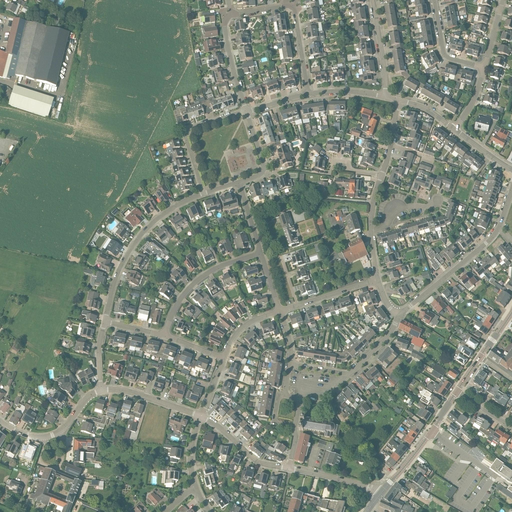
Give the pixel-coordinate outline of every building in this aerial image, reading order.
[(30,12),(31,10),(24,6),(26,3),(19,0),(17,4),(23,7),(23,8),(30,12)] [(349,9),(352,8),(360,7),(359,4),(363,3),(362,0),(353,0),(353,2),(351,3),(351,5),(349,5),(348,6),(349,9)] [(487,0),(486,0),(478,0),(478,4),(479,4),(478,7),(481,8),(485,9),(486,6),(491,7),(492,1),(487,0)] [(386,12),(394,11),(393,6),(396,5),(396,2),(389,3),(390,6),(385,7),(386,12)] [(14,14),(17,7),(9,4),(6,11),(14,14)] [(308,16),(318,15),(321,14),(319,6),(311,7),(312,10),(308,11),(308,16)] [(360,10),(360,7),(352,8),(353,14),(352,16),(353,17),(356,17),(365,15),(364,9),(360,10)] [(481,8),(480,14),(476,13),(476,16),(483,18),(483,17),(484,15),(489,16),(490,10),(485,9),(481,8)] [(417,20),(426,18),(425,16),(428,16),(427,11),(418,12),(419,17),(417,18),(417,20)] [(208,15),(208,12),(200,14),(201,17),(204,16),(205,23),(215,21),(214,14),(208,15)] [(278,16),(278,14),(272,14),(273,17),(276,17),(277,22),(285,21),(284,15),(278,16)] [(319,18),(318,15),(308,16),(309,22),(314,21),(314,24),(318,24),(322,23),(321,17),(319,18)] [(355,26),(363,25),(362,22),(366,21),(365,15),(356,17),(356,20),(354,20),(355,26)] [(483,18),(476,16),(473,25),(477,25),(481,26),(481,23),(486,25),(488,19),(483,17),(483,18)] [(59,83),(70,38),(68,38),(69,33),(26,22),(26,21),(13,19),(6,51),(0,49),(0,77),(2,78),(6,79),(7,76),(15,78),(16,76),(19,77),(19,78),(29,81),(29,79),(34,81),(34,80),(56,87),(57,82),(59,83)] [(236,32),(245,30),(244,25),(247,24),(246,19),(239,20),(239,23),(236,24),(237,27),(236,28),(236,32)] [(424,23),(423,20),(417,21),(418,24),(420,23),(421,29),(430,27),(429,22),(424,23)] [(397,27),(396,22),(388,23),(388,29),(394,28),(394,31),(401,30),(400,27),(397,27)] [(307,34),(317,33),(316,29),(319,29),(318,24),(314,24),(310,25),(311,28),(306,29),(307,34)] [(213,28),(213,25),(201,27),(203,34),(205,34),(205,38),(218,36),(216,28),(213,28)] [(363,27),(363,25),(355,26),(356,31),(358,31),(359,34),(368,33),(367,27),(363,27)] [(484,34),(486,28),(474,25),(473,29),(472,29),(471,33),(476,35),(480,36),(481,33),(484,34)] [(275,37),(276,36),(284,35),(284,32),(287,32),(286,26),(277,28),(278,33),(274,34),(275,37)] [(390,40),(399,39),(398,33),(401,33),(401,30),(394,31),(395,34),(389,34),(390,40)] [(511,32),(506,31),(506,34),(503,33),(501,40),(510,42),(511,43),(511,42),(511,32)] [(320,32),(317,33),(307,34),(308,40),(312,39),(313,42),(324,40),(325,40),(324,36),(321,36),(320,32)] [(238,46),(247,44),(246,40),(250,39),(248,33),(237,35),(238,38),(236,39),(238,46)] [(358,43),(366,42),(365,39),(369,38),(368,33),(359,34),(359,37),(357,38),(358,43)] [(285,38),(284,35),(276,36),(276,39),(280,39),(281,44),(290,43),(289,37),(285,38)] [(456,52),(458,43),(459,40),(451,38),(449,45),(452,45),(450,50),(456,52)] [(400,45),(399,39),(390,40),(391,46),(397,45),(397,48),(404,47),(403,44),(400,45)] [(216,46),(215,40),(204,42),(206,53),(220,50),(219,45),(216,46)] [(310,51),(320,49),(319,46),(322,46),(321,43),(324,43),(324,42),(324,40),(313,42),(313,45),(309,45),(310,51)] [(465,49),(467,42),(464,41),(463,45),(458,43),(456,52),(461,53),(462,48),(465,49)] [(366,45),(366,42),(358,43),(359,52),(362,52),(371,50),(370,44),(366,45)] [(472,56),(475,44),(467,42),(465,49),(468,50),(467,55),(472,56)] [(472,56),(477,58),(481,46),(475,44),(472,56)] [(511,53),(511,46),(506,44),(506,45),(507,45),(506,48),(499,46),(497,53),(509,56),(510,52),(511,53)] [(241,61),(250,58),(249,54),(251,54),(249,47),(240,49),(241,52),(240,52),(240,54),(239,54),(241,61)] [(393,58),(402,56),(401,51),(404,50),(404,47),(397,48),(398,51),(392,52),(393,58)] [(320,53),(320,49),(310,51),(311,57),(315,56),(316,59),(326,57),(325,53),(323,53),(323,52),(320,53)] [(361,61),(369,59),(368,56),(372,56),(371,50),(362,52),(362,55),(360,55),(361,61)] [(429,56),(428,53),(422,56),(426,64),(436,58),(434,53),(429,56)] [(219,57),(218,54),(207,57),(208,60),(211,59),(212,62),(209,63),(208,64),(209,67),(211,68),(215,67),(214,67),(223,65),(221,57),(219,57)] [(282,64),(289,63),(289,60),(293,59),(292,54),(283,55),(284,60),(281,61),(282,64)] [(504,68),(507,58),(499,56),(498,59),(496,58),(494,65),(504,68)] [(430,71),(436,68),(435,65),(439,63),(436,58),(426,64),(430,71)] [(369,62),(369,59),(361,61),(361,66),(364,66),(365,69),(374,68),(373,62),(369,62)] [(247,64),(242,65),(242,69),(243,69),(245,75),(255,72),(254,68),(257,67),(256,62),(253,63),(253,61),(246,62),(247,64)] [(343,66),(343,67),(337,68),(338,71),(339,81),(345,80),(344,75),(347,74),(346,68),(346,65),(343,65),(343,66)] [(449,79),(450,75),(452,67),(447,65),(445,70),(442,69),(440,76),(449,79)] [(332,72),(332,70),(332,67),(329,67),(329,70),(330,76),(333,76),(333,82),(339,81),(338,71),(332,72)] [(405,72),(404,67),(395,68),(396,74),(401,73),(402,76),(404,77),(408,74),(408,72),(405,72)] [(457,82),(459,75),(456,74),(457,68),(452,67),(450,75),(455,77),(454,81),(457,82)] [(375,73),(374,68),(365,69),(366,72),(362,72),(363,75),(361,75),(360,77),(360,79),(363,78),(364,81),(372,80),(371,74),(375,73)] [(502,76),(503,71),(494,68),(494,71),(492,71),(490,78),(498,80),(500,76),(502,76)] [(222,73),(221,69),(212,71),(214,76),(215,75),(217,83),(227,80),(225,72),(222,73)] [(322,83),(321,74),(320,70),(311,69),(313,79),(316,78),(316,84),(322,83)] [(322,83),(327,82),(327,77),(330,76),(329,70),(326,71),(326,73),(321,74),(322,83)] [(465,84),(468,73),(463,71),(461,76),(459,75),(457,82),(465,84)] [(293,75),(293,73),(287,75),(289,79),(291,88),(296,87),(295,81),(298,81),(296,75),(293,75)] [(473,87),(475,80),(472,79),(473,74),(468,73),(465,84),(473,87)] [(410,89),(414,82),(409,79),(411,76),(408,74),(404,77),(406,78),(405,80),(407,82),(405,86),(410,89)] [(283,80),(283,78),(280,79),(281,85),(284,84),(286,90),(291,88),(289,79),(283,80)] [(281,85),(280,79),(276,80),(276,79),(271,81),(272,84),(275,93),(280,91),(278,86),(281,85)] [(421,88),(424,82),(422,81),(419,84),(414,82),(410,89),(415,92),(418,87),(421,88)] [(498,89),(500,83),(492,81),(491,84),(489,83),(487,90),(495,92),(496,89),(498,89)] [(426,97),(430,89),(425,86),(427,84),(424,82),(421,88),(423,89),(421,94),(426,97)] [(267,85),(266,83),(263,84),(265,90),(268,89),(269,95),(275,93),(272,84),(267,85)] [(258,98),(264,96),(262,91),(265,90),(263,84),(260,85),(261,87),(255,89),(258,98)] [(47,118),(54,99),(14,86),(8,105),(47,118)] [(258,98),(255,87),(250,89),(249,86),(246,87),(249,95),(251,95),(253,100),(258,98)] [(430,99),(436,89),(434,88),(433,91),(430,89),(426,97),(430,99)] [(435,102),(439,94),(437,93),(438,90),(436,89),(430,99),(435,102)] [(444,97),(439,94),(435,102),(440,105),(443,100),(445,102),(448,96),(446,95),(444,97)] [(496,102),(498,96),(491,94),(490,97),(485,96),(483,103),(492,105),(493,101),(496,102)] [(228,107),(234,106),(230,95),(225,97),(228,107)] [(223,109),(228,107),(225,97),(225,96),(220,98),(223,109)] [(450,112),(454,104),(449,101),(451,98),(448,96),(445,102),(448,103),(444,109),(450,112)] [(218,111),(214,99),(214,98),(209,100),(206,101),(208,108),(211,107),(213,112),(218,111)] [(218,111),(223,109),(220,98),(214,99),(218,111)] [(203,110),(205,109),(203,102),(195,104),(199,117),(204,115),(203,110)] [(335,112),(335,103),(329,103),(329,105),(326,106),(327,115),(329,115),(329,112),(334,112),(334,114),(336,114),(336,112),(335,112)] [(194,119),(199,117),(195,104),(190,106),(194,119)] [(319,113),(318,104),(313,105),(314,114),(318,113),(319,115),(321,115),(320,113),(319,113)] [(459,107),(454,104),(450,112),(455,115),(457,110),(460,112),(463,106),(461,105),(459,107)] [(188,120),(194,119),(190,106),(185,108),(188,120)] [(308,117),(308,115),(309,115),(307,106),(302,107),(302,110),(300,111),(303,120),(310,119),(310,117),(308,117)] [(296,122),(300,120),(298,114),(300,114),(298,107),(291,109),(293,118),(292,118),(293,120),(295,120),(296,122)] [(188,120),(185,108),(176,111),(179,118),(182,117),(183,122),(188,120)] [(285,111),(288,120),(292,118),(293,118),(291,109),(285,111)] [(281,124),(285,123),(284,121),(288,120),(285,111),(280,113),(281,116),(279,117),(281,124)] [(416,120),(417,115),(407,111),(405,116),(411,118),(416,120)] [(371,120),(369,119),(371,115),(363,112),(361,117),(366,118),(364,124),(375,128),(377,122),(371,120)] [(498,121),(500,115),(493,113),(491,120),(498,121)] [(488,130),(491,117),(485,116),(485,119),(478,117),(476,124),(478,125),(476,129),(481,130),(481,128),(488,130)] [(260,125),(268,123),(271,122),(269,117),(258,120),(260,125)] [(421,128),(421,127),(419,126),(414,125),(416,120),(411,118),(409,124),(421,128)] [(372,136),(375,128),(364,124),(361,131),(366,133),(366,134),(372,136)] [(421,128),(409,124),(408,125),(406,125),(405,128),(412,130),(412,131),(417,132),(418,129),(420,130),(421,128)] [(505,142),(509,133),(501,129),(499,128),(498,130),(500,130),(496,137),(494,136),(492,141),(496,143),(495,144),(497,144),(503,147),(506,142),(505,142)] [(438,131),(436,129),(431,135),(438,140),(443,133),(439,130),(438,131)] [(417,133),(417,132),(412,131),(410,135),(408,135),(408,136),(420,139),(421,136),(416,135),(416,133),(417,133)] [(443,148),(445,145),(449,139),(447,137),(448,136),(443,133),(438,140),(436,143),(443,148)] [(419,146),(420,144),(418,143),(420,139),(408,136),(407,138),(414,140),(412,144),(419,146)] [(278,137),(273,138),(265,141),(267,146),(270,145),(271,148),(281,145),(280,142),(279,142),(278,137)] [(374,152),(376,146),(371,145),(371,142),(365,139),(362,148),(365,149),(371,151),(374,152)] [(451,141),(449,139),(445,145),(452,150),(457,143),(452,139),(451,141)] [(342,148),(343,142),(334,140),(334,143),(333,153),(338,153),(338,148),(342,148)] [(169,155),(172,154),(175,153),(175,152),(174,149),(180,147),(178,141),(169,144),(170,147),(167,149),(169,155)] [(352,154),(354,143),(343,142),(342,148),(344,149),(344,154),(349,155),(350,154),(352,154)] [(412,144),(407,143),(405,148),(417,152),(419,146),(412,144)] [(452,154),(454,152),(458,155),(464,148),(457,143),(452,150),(450,152),(452,154)] [(289,153),(286,144),(279,147),(280,150),(277,151),(279,156),(278,156),(279,159),(294,154),(293,151),(289,153)] [(318,154),(322,149),(316,145),(313,150),(318,154)] [(435,158),(437,152),(426,148),(424,154),(435,158)] [(463,163),(470,154),(467,152),(468,151),(464,148),(458,155),(456,158),(463,163)] [(374,161),(376,156),(370,154),(371,151),(365,149),(364,153),(362,157),(374,161)] [(172,164),(175,163),(178,162),(177,159),(183,157),(181,151),(175,152),(175,153),(172,154),(173,157),(170,158),(172,164)] [(415,159),(416,156),(403,152),(402,157),(407,159),(407,160),(412,162),(413,159),(415,159)] [(293,167),(290,158),(295,157),(294,154),(279,159),(280,162),(281,161),(282,166),(285,165),(286,169),(293,167)] [(472,156),(470,154),(463,163),(470,168),(472,165),(477,158),(472,154),(472,156)] [(373,164),(374,161),(362,157),(361,162),(360,165),(366,167),(367,164),(372,166),(373,164)] [(478,170),(483,164),(481,162),(481,161),(477,158),(472,165),(478,170)] [(175,174),(178,173),(178,172),(181,171),(180,168),(186,166),(184,160),(178,162),(175,163),(176,166),(173,167),(175,174)] [(430,172),(432,166),(421,162),(419,168),(430,172)] [(324,171),(324,168),(325,164),(315,163),(315,169),(312,169),(311,172),(318,173),(319,170),(324,171)] [(398,170),(392,168),(390,171),(393,172),(392,173),(397,175),(404,177),(405,175),(403,174),(404,171),(399,169),(398,170)] [(178,183),(181,182),(184,181),(183,178),(189,176),(187,169),(181,171),(178,172),(178,173),(179,176),(176,177),(178,183)] [(498,194),(500,188),(499,188),(501,182),(499,182),(500,179),(499,178),(491,175),(489,175),(487,181),(488,181),(481,204),(482,205),(481,209),(489,212),(491,208),(492,208),(493,205),(495,206),(497,200),(495,199),(497,194),(498,194)] [(426,191),(431,179),(431,177),(430,177),(428,176),(426,183),(424,182),(422,188),(426,189),(426,191)] [(286,180),(285,177),(280,179),(281,182),(280,182),(280,184),(277,185),(279,191),(281,190),(281,192),(284,191),(284,189),(288,188),(289,190),(292,189),(291,187),(293,186),(291,180),(288,181),(288,180),(286,180)] [(438,190),(442,178),(438,177),(437,180),(436,180),(435,181),(434,186),(437,187),(436,189),(438,190)] [(445,185),(447,180),(442,178),(438,190),(439,190),(441,184),(445,185)] [(181,192),(187,190),(186,187),(192,185),(190,179),(184,181),(181,182),(182,185),(179,186),(181,192)] [(350,191),(350,181),(341,181),(341,180),(336,179),(336,183),(332,182),(332,188),(349,189),(349,191),(350,191)] [(399,187),(400,182),(395,180),(390,179),(388,184),(399,187)] [(422,188),(424,182),(416,179),(412,190),(417,192),(419,187),(422,188)] [(434,186),(435,181),(431,179),(426,191),(429,192),(431,185),(434,186)] [(449,192),(453,180),(450,179),(449,181),(447,180),(445,185),(444,190),(449,192)] [(272,186),(271,181),(264,183),(265,185),(261,186),(262,189),(264,196),(268,195),(268,193),(273,191),(273,193),(278,192),(276,185),(272,186)] [(365,199),(366,195),(360,194),(361,182),(356,181),(355,198),(365,199)] [(162,205),(169,200),(165,194),(169,191),(165,185),(162,187),(163,189),(155,194),(162,205)] [(259,190),(258,186),(249,188),(250,191),(250,192),(249,193),(250,195),(251,196),(252,196),(253,199),(259,197),(260,201),(265,199),(264,196),(262,189),(259,190)] [(230,197),(230,195),(220,198),(224,209),(229,208),(229,209),(238,206),(235,196),(230,197)] [(148,215),(155,210),(153,207),(156,205),(150,198),(143,203),(145,205),(142,208),(148,215)] [(212,202),(212,200),(203,203),(207,214),(215,212),(215,213),(221,211),(218,201),(212,202)] [(456,212),(458,206),(454,205),(455,203),(449,200),(448,204),(449,204),(448,209),(456,212)] [(204,216),(200,207),(195,209),(194,207),(186,210),(191,220),(198,217),(199,219),(204,216)] [(137,226),(143,220),(139,217),(142,214),(136,208),(125,219),(133,228),(136,225),(137,226)] [(454,217),(456,212),(448,209),(446,214),(453,217),(454,217)] [(343,216),(341,211),(328,216),(331,228),(339,226),(344,224),(344,223),(346,222),(347,223),(349,222),(351,221),(352,222),(357,220),(355,215),(346,218),(345,215),(343,216)] [(488,224),(490,219),(488,219),(489,216),(485,214),(485,213),(481,211),(477,221),(479,222),(488,224)] [(290,228),(290,226),(293,225),(289,214),(279,217),(289,247),(291,246),(292,248),(297,247),(297,244),(299,243),(298,239),(294,240),(291,233),(295,232),(294,227),(290,228)] [(451,223),(453,217),(446,214),(445,217),(444,217),(451,223)] [(181,218),(180,216),(177,218),(176,217),(169,221),(173,226),(174,226),(176,230),(188,224),(184,217),(181,218)] [(445,225),(451,223),(444,217),(443,217),(445,225)] [(436,231),(435,229),(433,220),(432,218),(427,220),(429,229),(430,232),(436,231)] [(321,238),(327,236),(322,219),(316,221),(318,226),(317,226),(321,238)] [(360,230),(357,220),(352,222),(351,221),(349,222),(347,223),(351,234),(360,230)] [(488,224),(479,222),(477,226),(475,229),(480,234),(484,231),(484,229),(486,230),(488,224)] [(127,238),(129,235),(128,234),(130,231),(120,223),(116,228),(119,230),(115,234),(123,241),(126,237),(127,238)] [(407,226),(407,224),(406,225),(409,235),(414,234),(411,225),(407,226)] [(175,235),(167,227),(164,229),(162,227),(154,234),(157,237),(157,238),(158,240),(159,239),(162,243),(167,238),(169,240),(175,235)] [(474,241),(479,237),(478,236),(480,234),(475,229),(468,234),(469,235),(474,241)] [(237,251),(245,249),(244,244),(248,243),(245,232),(240,234),(241,236),(236,238),(237,239),(234,240),(237,251)] [(347,264),(368,254),(358,234),(359,234),(359,233),(357,234),(359,240),(348,245),(350,248),(341,252),(342,253),(338,255),(337,253),(328,258),(330,262),(339,258),(342,265),(347,263),(347,264)] [(388,243),(386,234),(381,236),(380,234),(377,235),(379,241),(382,241),(383,245),(388,243)] [(474,241),(469,235),(467,236),(466,235),(462,239),(468,246),(472,242),(474,241)] [(463,250),(468,246),(462,239),(460,237),(454,242),(460,250),(463,249),(463,250)] [(166,250),(154,240),(150,245),(147,242),(142,248),(146,251),(148,253),(149,253),(150,254),(153,251),(155,253),(160,253),(161,252),(163,254),(166,250)] [(223,256),(230,254),(228,249),(231,248),(228,240),(221,242),(223,246),(219,248),(223,256)] [(115,257),(122,247),(112,241),(105,250),(115,257)] [(455,257),(459,253),(458,252),(460,250),(454,242),(448,248),(449,250),(455,257)] [(511,248),(510,247),(508,244),(504,248),(502,246),(496,251),(498,253),(500,252),(503,255),(511,248)] [(217,258),(211,247),(208,249),(208,250),(201,254),(200,251),(196,253),(200,260),(203,258),(206,264),(217,258)] [(506,263),(511,257),(510,256),(511,254),(511,249),(511,248),(503,255),(506,259),(504,260),(506,263)] [(436,255),(431,249),(427,252),(429,254),(428,256),(431,260),(429,261),(433,265),(431,266),(435,271),(440,267),(438,265),(440,264),(441,264),(444,262),(442,260),(439,255),(438,254),(436,255)] [(455,257),(449,250),(445,253),(443,251),(439,255),(442,260),(444,258),(447,261),(449,259),(450,260),(455,257)] [(305,264),(303,257),(304,257),(302,251),(295,254),(296,257),(292,258),(293,260),(291,261),(293,266),(298,264),(299,266),(305,264)] [(392,257),(385,259),(385,262),(385,263),(385,264),(386,264),(386,265),(388,265),(390,269),(401,266),(400,261),(397,262),(396,259),(400,258),(399,256),(398,253),(392,255),(392,256),(392,257)] [(197,268),(193,262),(195,261),(191,254),(186,258),(188,261),(184,263),(186,267),(187,266),(191,272),(197,268)] [(108,273),(111,266),(108,265),(111,260),(101,255),(98,262),(101,264),(99,269),(108,273)] [(149,259),(142,255),(139,259),(137,257),(132,264),(137,267),(137,268),(141,271),(144,266),(149,259)] [(492,259),(488,255),(485,258),(491,267),(495,264),(497,265),(499,263),(494,257),(492,259)] [(488,275),(491,273),(488,270),(491,267),(485,258),(481,262),(484,266),(482,267),(488,275)] [(413,269),(411,264),(408,265),(401,267),(396,269),(397,273),(389,275),(391,281),(399,279),(398,276),(410,272),(410,270),(413,269)] [(480,269),(476,265),(472,269),(479,277),(483,274),(486,277),(488,275),(482,267),(480,269)] [(251,269),(250,266),(244,269),(247,278),(258,274),(256,267),(251,269)] [(310,279),(309,276),(307,272),(308,271),(307,266),(300,268),(301,271),(297,273),(298,275),(296,276),(297,281),(303,279),(304,281),(310,279)] [(183,280),(187,277),(179,268),(170,275),(172,278),(171,279),(173,281),(174,281),(176,284),(182,279),(183,280)] [(140,279),(141,275),(132,271),(130,275),(127,274),(126,278),(127,278),(126,282),(135,285),(138,278),(140,279)] [(104,285),(106,278),(105,278),(106,275),(97,272),(95,280),(96,280),(95,285),(100,287),(100,285),(101,285),(104,285)] [(424,281),(430,279),(428,272),(421,274),(424,281)] [(229,277),(228,274),(222,277),(223,279),(221,280),(224,288),(229,285),(230,287),(236,284),(233,275),(229,277)] [(470,282),(465,275),(460,280),(468,290),(472,287),(477,283),(474,279),(470,282)] [(255,282),(254,278),(247,281),(249,288),(251,287),(253,292),(262,289),(261,284),(260,280),(255,282)] [(490,280),(488,282),(496,287),(498,285),(495,283),(496,281),(492,278),(490,280)] [(402,298),(413,291),(410,288),(414,285),(411,279),(404,284),(405,287),(398,291),(402,298)] [(215,285),(212,281),(205,286),(212,297),(222,290),(218,283),(215,285)] [(316,294),(313,286),(312,281),(305,283),(306,286),(302,287),(302,290),(301,290),(302,295),(308,293),(309,296),(316,294)] [(169,300),(172,294),(170,293),(173,288),(166,283),(159,293),(169,300)] [(511,292),(511,284),(509,283),(505,288),(506,288),(503,292),(509,296),(511,292)] [(456,299),(463,292),(458,286),(449,293),(447,290),(442,294),(447,300),(450,297),(453,301),(456,299)] [(504,308),(511,297),(509,296),(503,292),(501,290),(500,290),(498,294),(500,295),(495,302),(504,308)] [(98,310),(100,303),(97,303),(99,294),(89,292),(87,301),(90,301),(88,308),(98,310)] [(211,301),(204,292),(200,296),(198,295),(192,299),(196,304),(197,303),(201,308),(205,305),(206,306),(211,301)] [(368,292),(359,296),(361,301),(363,304),(367,302),(376,299),(373,293),(369,295),(368,292)] [(260,298),(259,295),(253,297),(254,300),(256,299),(259,306),(268,303),(265,296),(260,298)] [(350,300),(349,298),(344,300),(347,308),(355,305),(353,300),(350,300)] [(439,313),(446,307),(439,298),(431,305),(439,313)] [(366,314),(375,309),(374,306),(378,304),(376,299),(367,302),(368,306),(364,307),(366,314)] [(338,311),(347,308),(344,300),(339,302),(339,304),(337,305),(338,311)] [(237,306),(234,302),(232,304),(234,307),(237,313),(240,317),(246,314),(243,309),(246,307),(242,302),(237,306)] [(135,315),(136,308),(133,307),(128,306),(128,305),(120,303),(118,313),(126,315),(126,313),(135,315)] [(334,306),(333,304),(328,305),(330,313),(338,311),(337,305),(334,306)] [(147,322),(149,312),(150,307),(141,305),(139,310),(137,320),(147,322)] [(322,316),(330,313),(328,305),(322,307),(323,309),(320,310),(322,316)] [(452,314),(455,311),(450,305),(447,308),(452,314)] [(158,324),(161,313),(155,312),(156,307),(152,306),(150,317),(153,318),(152,323),(158,324)] [(491,314),(480,306),(479,308),(496,320),(498,316),(493,312),(491,314)] [(201,312),(195,307),(192,311),(188,308),(184,314),(190,319),(192,317),(195,320),(201,312)] [(233,323),(238,319),(235,315),(237,313),(234,307),(226,314),(230,319),(233,323)] [(492,325),(496,320),(479,308),(477,311),(485,317),(484,319),(487,321),(492,325)] [(317,311),(317,309),(311,311),(314,319),(322,316),(320,310),(317,311)] [(384,313),(380,309),(377,311),(375,309),(366,314),(371,319),(374,316),(376,319),(384,313)] [(438,322),(436,321),(438,318),(426,310),(423,315),(423,316),(424,316),(421,320),(429,325),(430,322),(436,326),(438,322)] [(95,324),(97,317),(91,316),(92,313),(83,311),(82,315),(87,316),(86,322),(95,324)] [(304,316),(306,321),(307,325),(315,322),(314,319),(311,311),(306,312),(307,315),(304,316)] [(378,329),(386,323),(384,321),(387,318),(384,313),(376,319),(378,322),(375,325),(378,329)] [(227,330),(232,325),(228,322),(230,319),(226,314),(219,323),(223,327),(227,330)] [(301,317),(300,314),(295,316),(298,324),(306,321),(304,316),(301,317)] [(192,324),(190,323),(184,319),(182,324),(179,323),(177,329),(182,331),(181,333),(186,335),(188,329),(190,330),(192,324)] [(421,348),(423,344),(424,342),(418,339),(422,331),(402,321),(398,329),(414,337),(411,344),(421,348)] [(492,325),(487,321),(484,324),(479,321),(478,323),(488,330),(492,325)] [(222,330),(223,327),(219,323),(214,329),(211,327),(209,329),(213,332),(218,335),(223,338),(226,332),(222,330)] [(485,335),(488,330),(478,323),(476,326),(481,329),(479,331),(485,335)] [(92,339),(93,331),(91,330),(91,326),(81,324),(80,328),(82,328),(80,336),(86,337),(86,338),(92,339)] [(272,326),(272,324),(266,325),(269,333),(274,332),(276,336),(279,335),(275,325),(272,326)] [(261,336),(264,335),(269,333),(266,325),(261,327),(262,329),(258,331),(261,336)] [(372,339),(376,335),(370,329),(366,333),(372,339)] [(261,336),(258,331),(254,333),(252,332),(248,335),(254,342),(258,338),(261,336)] [(219,347),(222,340),(217,338),(218,335),(213,332),(208,342),(219,347)] [(363,336),(361,334),(360,335),(362,337),(363,338),(363,337),(368,342),(372,339),(366,333),(363,336)] [(475,350),(478,345),(473,341),(475,339),(468,333),(465,338),(469,340),(466,344),(469,346),(475,350)] [(119,344),(121,335),(115,334),(114,338),(111,337),(110,344),(113,345),(113,343),(119,344)] [(126,348),(128,341),(125,340),(126,336),(121,335),(119,344),(124,346),(123,347),(126,348)] [(244,343),(243,345),(248,348),(250,345),(254,342),(248,335),(243,341),(244,343)] [(135,348),(137,339),(132,337),(131,341),(128,341),(126,348),(130,349),(130,347),(135,348)] [(368,342),(363,337),(363,338),(359,341),(365,347),(369,343),(368,342)] [(88,354),(90,346),(85,345),(86,341),(77,339),(76,345),(78,346),(77,352),(88,354)] [(143,352),(145,345),(142,344),(143,340),(137,339),(135,348),(141,349),(140,351),(143,352)] [(151,355),(154,342),(149,341),(148,345),(145,345),(143,352),(146,352),(146,353),(151,355)] [(356,344),(353,341),(351,342),(355,346),(355,345),(361,351),(365,347),(359,341),(356,344)] [(420,353),(421,348),(411,344),(409,343),(403,341),(401,349),(407,351),(407,350),(411,352),(411,350),(420,353)] [(159,359),(159,358),(162,349),(159,348),(159,344),(154,342),(151,355),(151,356),(156,357),(156,359),(159,359)] [(471,357),(473,354),(472,354),(473,353),(467,349),(469,346),(466,344),(463,342),(460,345),(464,347),(461,352),(464,354),(469,358),(470,357),(471,357)] [(246,351),(248,348),(243,345),(240,348),(238,348),(236,353),(244,356),(246,351)] [(357,355),(361,351),(355,345),(355,346),(352,349),(357,355)] [(168,357),(172,348),(167,346),(165,350),(162,349),(159,358),(162,359),(162,358),(167,360),(168,357)] [(176,362),(178,355),(175,354),(177,350),(172,348),(168,357),(173,359),(173,361),(176,362)] [(394,353),(389,348),(383,354),(392,362),(398,356),(394,353)] [(357,355),(352,349),(349,352),(346,349),(345,350),(352,358),(353,359),(357,355)] [(500,364),(504,357),(493,349),(488,357),(500,364)] [(511,349),(505,359),(504,357),(500,364),(502,365),(507,370),(508,368),(511,371),(511,370),(511,349)] [(348,362),(352,358),(345,350),(342,353),(345,362),(347,361),(348,362)] [(422,362),(425,356),(420,353),(411,350),(411,352),(412,352),(411,356),(416,358),(422,362)] [(464,354),(458,350),(453,358),(456,361),(465,367),(468,361),(462,357),(464,354)] [(280,365),(282,353),(269,351),(268,355),(266,354),(265,359),(268,359),(267,363),(269,363),(268,367),(266,366),(265,371),(268,371),(266,379),(264,378),(263,383),(266,383),(265,387),(274,389),(277,389),(281,365),(280,365)] [(184,363),(188,354),(183,352),(181,356),(178,355),(176,362),(178,363),(179,361),(184,363)] [(245,365),(247,360),(243,359),(244,356),(236,353),(234,358),(236,359),(235,362),(245,365)] [(342,364),(342,363),(345,362),(342,353),(337,353),(336,363),(342,364)] [(192,368),(194,361),(191,360),(193,356),(188,354),(184,363),(183,366),(188,368),(189,367),(192,368)] [(392,363),(392,362),(383,354),(377,361),(382,366),(386,369),(390,364),(391,363),(392,363)] [(200,369),(204,360),(198,358),(197,362),(194,361),(192,368),(194,369),(195,367),(200,369)] [(208,374),(210,367),(207,366),(209,362),(204,360),(200,369),(202,370),(202,372),(208,374)] [(245,365),(235,362),(234,364),(232,364),(230,369),(242,373),(245,365)] [(134,383),(138,371),(132,369),(134,365),(129,364),(124,379),(131,381),(131,382),(134,383)] [(443,377),(444,377),(447,372),(436,364),(432,370),(438,374),(443,377)] [(119,379),(123,367),(115,365),(114,368),(110,367),(107,374),(112,375),(111,377),(119,379)] [(380,383),(384,380),(374,367),(365,375),(371,382),(375,379),(377,382),(378,381),(380,383)] [(391,380),(399,369),(396,367),(389,378),(391,380)] [(239,381),(242,373),(230,369),(228,374),(230,375),(229,378),(239,381)] [(83,386),(88,383),(87,381),(94,377),(90,370),(82,374),(82,375),(79,377),(83,386)] [(455,372),(452,370),(448,375),(455,380),(460,373),(456,371),(455,372)] [(151,383),(154,374),(147,371),(146,375),(142,374),(139,383),(146,385),(148,381),(151,383)] [(490,374),(485,371),(484,373),(481,371),(479,374),(477,377),(483,382),(487,376),(489,377),(490,374)] [(364,374),(354,382),(365,395),(368,392),(365,389),(372,383),(371,382),(364,374)] [(443,377),(438,374),(436,377),(442,381),(442,382),(444,384),(441,388),(447,391),(451,385),(447,383),(448,380),(444,377),(443,377)] [(74,391),(73,387),(75,385),(74,384),(75,381),(70,375),(67,379),(57,380),(62,384),(59,388),(64,391),(65,390),(67,392),(66,393),(72,398),(76,393),(74,391)] [(482,392),(483,390),(479,387),(483,382),(477,377),(475,380),(475,381),(473,383),(476,385),(475,388),(482,392)] [(164,381),(157,379),(153,389),(161,392),(163,386),(167,388),(170,381),(165,380),(164,381)] [(237,384),(234,383),(228,380),(227,383),(225,382),(223,388),(234,392),(237,384)] [(390,380),(387,383),(391,386),(393,388),(396,385),(390,380)] [(182,399),(186,387),(173,383),(169,395),(182,399)] [(363,404),(365,402),(360,397),(362,395),(357,390),(355,388),(356,387),(355,387),(356,386),(353,383),(347,389),(346,390),(351,395),(352,394),(362,403),(362,404),(363,404)] [(441,388),(435,383),(433,386),(430,384),(427,389),(432,392),(434,390),(435,391),(435,392),(437,394),(438,393),(443,396),(447,391),(441,388)] [(494,389),(493,388),(490,393),(494,396),(492,399),(495,401),(495,402),(498,404),(504,394),(498,391),(500,388),(496,385),(494,389)] [(200,399),(203,389),(194,386),(189,401),(196,404),(198,398),(200,399)] [(268,418),(274,389),(265,387),(261,386),(260,390),(258,390),(258,392),(260,392),(259,396),(257,396),(256,400),(259,400),(257,408),(255,407),(254,412),(257,412),(256,416),(259,417),(258,419),(267,420),(267,418),(268,418)] [(231,400),(234,392),(223,388),(221,393),(223,394),(222,397),(231,400)] [(351,395),(346,390),(341,395),(340,396),(346,402),(347,401),(350,403),(350,404),(356,409),(362,404),(362,403),(352,394),(351,395)] [(66,398),(60,394),(60,393),(57,391),(55,395),(54,395),(49,402),(53,404),(54,404),(56,402),(58,403),(57,405),(57,407),(62,409),(67,402),(64,401),(66,398)] [(437,407),(440,402),(436,399),(437,398),(434,396),(427,391),(421,401),(428,406),(430,402),(437,407)] [(510,398),(504,394),(498,404),(501,406),(502,405),(504,407),(506,404),(511,407),(511,405),(511,396),(510,398)] [(342,406),(345,409),(347,406),(344,403),(346,402),(340,396),(336,401),(341,406),(342,406)] [(218,414),(224,408),(220,404),(223,401),(220,399),(216,404),(218,406),(214,410),(218,414)] [(102,412),(105,402),(97,400),(95,409),(94,411),(101,413),(102,412)] [(370,410),(368,406),(371,404),(368,400),(362,405),(363,407),(359,410),(363,416),(370,410)] [(128,415),(129,412),(132,403),(124,401),(122,409),(121,413),(118,412),(116,420),(120,421),(122,413),(128,415)] [(338,410),(341,413),(344,409),(345,409),(342,406),(341,406),(336,401),(333,404),(338,409),(338,410)] [(8,414),(14,404),(11,402),(8,406),(5,404),(0,409),(0,411),(4,414),(5,412),(8,414)] [(424,410),(426,407),(419,402),(417,405),(424,410)] [(102,415),(101,420),(100,424),(104,425),(107,417),(114,419),(115,415),(117,406),(111,404),(110,407),(108,407),(107,413),(106,416),(102,415)] [(131,412),(130,418),(134,419),(135,418),(139,419),(143,407),(137,405),(136,409),(135,408),(133,413),(131,412)] [(228,416),(233,411),(227,405),(224,408),(218,414),(222,418),(226,414),(228,416)] [(22,415),(25,410),(25,407),(22,406),(17,413),(15,412),(9,422),(15,426),(22,415)] [(53,425),(58,415),(49,410),(44,420),(53,425)] [(36,422),(39,417),(29,411),(23,421),(28,424),(29,422),(32,424),(34,420),(36,422)] [(231,426),(239,417),(233,411),(228,416),(230,418),(227,422),(231,426)] [(426,421),(431,415),(425,411),(422,415),(419,413),(417,415),(426,421)] [(461,427),(463,427),(464,428),(466,425),(464,423),(467,419),(461,415),(459,418),(456,415),(452,412),(447,417),(451,420),(456,423),(456,422),(461,427)] [(334,425),(332,424),(327,424),(327,422),(326,422),(326,421),(322,421),(322,420),(321,421),(318,420),(317,420),(314,420),(314,419),(313,419),(313,417),(310,416),(310,418),(309,418),(309,419),(305,418),(301,417),(301,421),(300,426),(299,430),(303,431),(303,430),(312,431),(325,434),(324,437),(330,438),(331,433),(332,433),(334,432),(333,435),(338,436),(340,427),(335,426),(334,426),(334,425)] [(241,428),(246,422),(239,417),(231,426),(235,429),(238,426),(241,428)] [(181,422),(171,418),(169,425),(171,426),(173,429),(174,428),(176,431),(182,433),(184,427),(185,427),(187,422),(182,420),(181,422)] [(416,423),(412,421),(408,418),(406,421),(409,423),(412,425),(414,427),(420,431),(424,426),(417,421),(416,423)] [(481,419),(478,418),(476,420),(474,419),(471,424),(473,425),(473,426),(479,430),(485,421),(481,419)] [(103,429),(104,425),(100,424),(91,421),(90,425),(84,423),(82,431),(90,434),(93,435),(96,427),(103,429)] [(135,433),(136,430),(135,430),(137,424),(129,421),(126,430),(135,433)] [(493,431),(489,428),(490,425),(488,424),(488,423),(485,421),(479,430),(478,431),(489,438),(493,431)] [(243,437),(249,431),(252,428),(246,422),(241,428),(243,430),(239,433),(243,437)] [(451,424),(447,430),(459,439),(461,436),(455,432),(458,429),(451,424)] [(410,432),(417,436),(420,431),(414,427),(412,425),(410,427),(412,428),(410,432)] [(467,430),(464,428),(463,427),(460,431),(467,438),(470,434),(468,432),(468,431),(467,430)] [(504,434),(497,430),(496,433),(493,431),(489,438),(498,445),(500,442),(505,434),(504,434)] [(253,434),(249,431),(243,437),(247,441),(251,437),(253,439),(258,434),(256,432),(253,434)] [(211,435),(211,434),(207,432),(207,434),(205,433),(202,442),(203,442),(201,448),(211,451),(211,450),(215,451),(217,443),(213,442),(214,436),(211,435)] [(417,436),(410,432),(407,436),(407,435),(406,436),(413,441),(417,436)] [(410,445),(413,441),(406,436),(403,433),(401,435),(403,437),(400,441),(405,445),(406,442),(410,445)] [(507,448),(509,444),(506,443),(510,437),(505,434),(500,442),(504,445),(502,448),(505,450),(506,447),(507,448)] [(302,435),(295,462),(303,464),(305,457),(306,458),(309,448),(310,448),(310,445),(308,445),(310,437),(302,435)] [(266,446),(258,439),(254,443),(258,447),(260,445),(265,450),(263,452),(265,454),(268,450),(270,447),(267,445),(266,446)] [(400,446),(391,440),(389,442),(393,444),(394,446),(404,454),(408,449),(402,444),(400,446)] [(86,442),(75,441),(74,452),(81,452),(82,447),(94,448),(95,442),(92,442),(86,441),(86,442)] [(326,450),(328,443),(320,441),(318,447),(326,450)] [(17,449),(19,445),(14,443),(12,447),(8,445),(5,451),(14,456),(15,453),(16,454),(18,450),(17,449)] [(252,454),(258,447),(254,443),(248,450),(252,454)] [(332,453),(334,445),(328,443),(326,450),(326,451),(332,453)] [(179,460),(181,450),(178,450),(179,447),(164,444),(163,448),(171,449),(170,458),(171,458),(170,462),(176,463),(177,460),(179,460)] [(285,448),(280,444),(275,450),(282,454),(285,448)] [(228,464),(230,457),(226,456),(228,448),(226,448),(227,447),(220,445),(217,455),(223,456),(222,461),(225,462),(225,463),(228,464)] [(260,445),(258,447),(252,454),(257,458),(263,452),(265,450),(260,445)] [(34,455),(36,448),(29,446),(28,450),(25,448),(22,457),(31,459),(32,454),(34,455)] [(404,454),(394,446),(393,448),(396,450),(394,453),(400,458),(404,454)] [(74,452),(74,463),(83,464),(84,458),(91,458),(94,458),(94,453),(87,452),(81,452),(74,452)] [(280,463),(282,462),(283,459),(278,456),(279,456),(273,453),(272,452),(270,457),(280,463)] [(392,456),(387,452),(386,454),(389,456),(390,458),(396,462),(400,458),(394,453),(392,456)] [(230,465),(228,468),(233,470),(235,466),(234,465),(234,464),(238,466),(239,466),(238,465),(242,457),(236,454),(233,460),(232,459),(229,464),(230,465)] [(341,457),(331,454),(330,454),(326,465),(338,469),(342,457),(341,457)] [(392,467),(396,462),(390,458),(386,462),(392,467)] [(492,465),(490,469),(509,483),(511,483),(511,487),(509,487),(507,490),(511,493),(511,471),(505,466),(505,465),(497,459),(492,465)] [(206,487),(211,486),(211,484),(215,483),(212,474),(213,474),(212,470),(213,469),(214,465),(204,462),(201,471),(204,472),(205,476),(204,476),(205,478),(204,479),(206,487)] [(66,465),(65,472),(79,478),(85,481),(91,481),(92,475),(81,472),(82,471),(66,465)] [(427,476),(430,472),(427,470),(428,469),(421,465),(416,471),(423,476),(424,474),(427,476)] [(178,481),(178,473),(176,473),(176,469),(160,468),(160,472),(166,472),(166,474),(169,474),(169,480),(166,480),(165,484),(173,485),(174,481),(178,481)] [(251,482),(254,470),(247,468),(246,472),(242,471),(239,482),(247,484),(251,482)] [(65,482),(67,477),(46,469),(41,480),(38,478),(34,488),(35,488),(30,499),(48,493),(54,477),(65,482)] [(233,476),(234,472),(227,470),(225,477),(231,479),(232,476),(233,476)] [(265,486),(268,476),(261,474),(260,477),(256,476),(253,484),(261,486),(262,485),(265,486)] [(427,481),(418,474),(417,475),(416,477),(414,480),(413,481),(413,482),(412,484),(423,491),(425,492),(429,486),(425,483),(427,481)] [(278,488),(280,479),(274,478),(273,481),(270,481),(267,489),(274,491),(275,487),(278,488)] [(20,495),(23,488),(19,486),(20,484),(7,479),(7,481),(8,481),(6,486),(12,488),(13,490),(12,492),(20,495)] [(69,511),(74,499),(81,482),(71,479),(69,483),(72,485),(66,501),(50,495),(50,494),(48,493),(30,499),(48,506),(49,503),(63,509),(62,511),(69,511)] [(420,496),(423,491),(412,484),(408,482),(406,486),(416,492),(415,495),(419,498),(420,496)] [(409,493),(408,492),(404,489),(396,483),(393,488),(399,493),(401,494),(402,492),(407,496),(408,494),(409,493)] [(452,486),(445,496),(450,500),(453,496),(454,493),(457,490),(452,486)] [(396,500),(399,497),(396,495),(399,493),(393,488),(384,499),(383,499),(381,502),(389,505),(389,504),(392,506),(401,509),(401,510),(404,511),(405,511),(412,511),(414,509),(411,508),(411,507),(408,505),(407,506),(403,504),(404,504),(396,500)] [(511,493),(504,488),(501,492),(511,499),(511,493)] [(156,492),(154,490),(150,494),(151,495),(147,498),(148,499),(147,500),(147,501),(147,502),(148,503),(149,504),(150,504),(151,504),(152,504),(155,506),(161,500),(160,499),(164,496),(159,490),(156,492)] [(423,491),(420,496),(427,500),(430,495),(425,492),(423,491)] [(223,498),(218,492),(213,496),(215,499),(213,500),(218,506),(219,505),(222,509),(228,504),(228,503),(229,502),(230,500),(227,497),(225,496),(224,497),(223,498)] [(307,502),(309,496),(308,496),(303,494),(295,492),(292,499),(297,500),(296,503),(300,504),(302,500),(307,502)] [(298,511),(300,504),(296,503),(297,500),(292,499),(289,511),(293,511),(294,511),(298,511)] [(143,511),(147,509),(140,502),(133,508),(135,510),(132,511),(143,511)] [(344,511),(346,509),(344,508),(345,503),(339,502),(335,511),(344,511)] [(389,505),(381,502),(379,507),(389,511),(391,506),(397,508),(396,510),(397,511),(403,511),(404,511),(401,510),(401,509),(392,506),(389,504),(389,505)]
